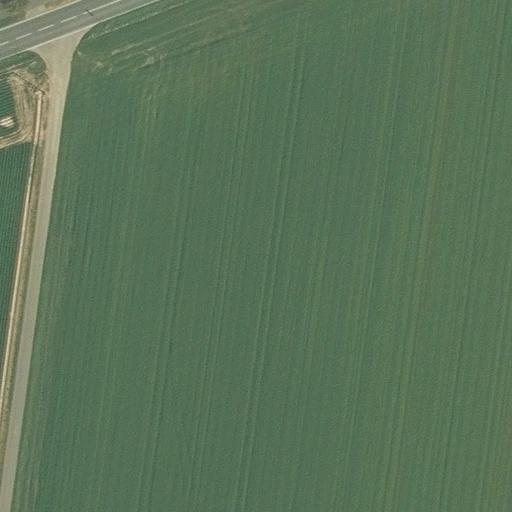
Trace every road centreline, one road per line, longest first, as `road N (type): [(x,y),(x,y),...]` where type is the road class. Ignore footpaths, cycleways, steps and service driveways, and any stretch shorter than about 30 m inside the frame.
road 1 (track): [(2,511),(62,20)]
road 2 (tertiary): [(0,43),(117,0)]
